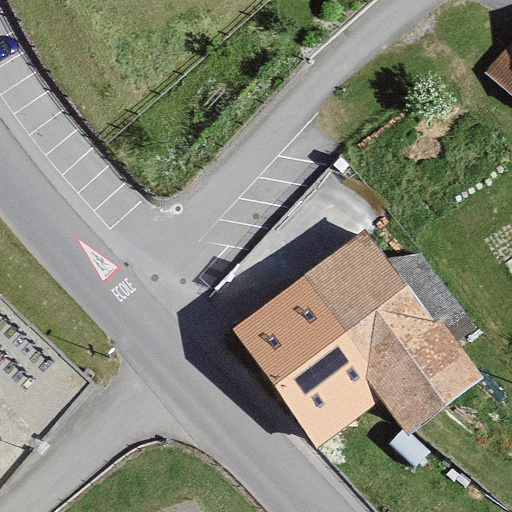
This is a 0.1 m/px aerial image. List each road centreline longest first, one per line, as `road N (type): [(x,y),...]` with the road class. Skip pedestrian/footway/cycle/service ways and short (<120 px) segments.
road 1 (tertiary): [(0,170),(172,368)]
road 2 (residential): [(172,368),(14,511)]
road 3 (tertiary): [(172,368),(309,511)]
